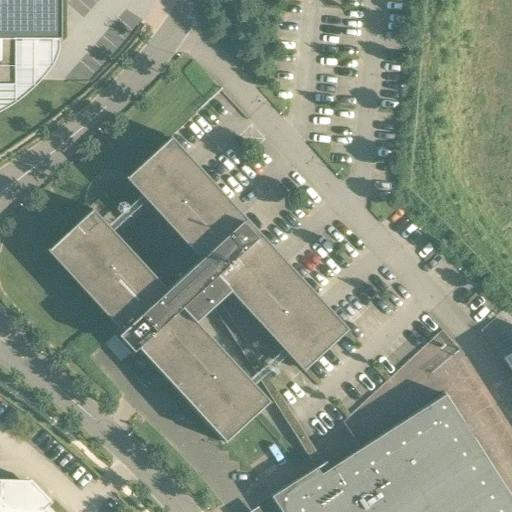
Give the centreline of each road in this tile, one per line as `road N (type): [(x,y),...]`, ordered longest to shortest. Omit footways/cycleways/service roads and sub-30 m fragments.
road 1 (unclassified): [(0,193),(89,122),(186,0)]
road 2 (unclassified): [(179,511),(0,336)]
